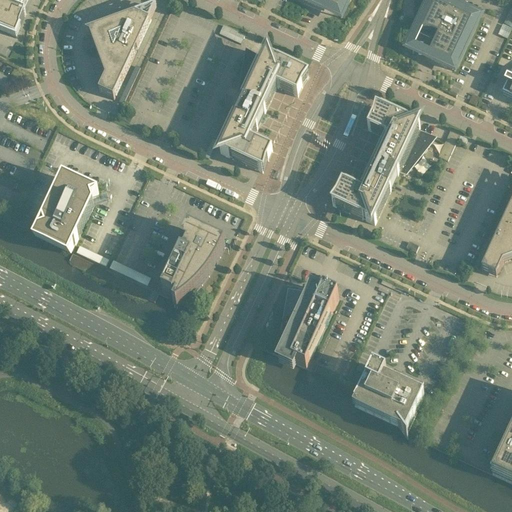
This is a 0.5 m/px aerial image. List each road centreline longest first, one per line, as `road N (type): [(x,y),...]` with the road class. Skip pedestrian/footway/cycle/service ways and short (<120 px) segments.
road 1 (residential): [(70,0),(50,48),(66,97),(158,154),(278,211)]
road 2 (secondary): [(428,511),(215,393)]
road 3 (residential): [(293,218),(511,308)]
road 4 (secondary): [(197,384),(0,275)]
road 5 (secondary): [(0,307),(194,411)]
road 6 (secondary): [(194,411),(376,511)]
road 7 (residential): [(215,393),(293,218)]
road 8 (residential): [(278,211),(197,384)]
road 9 (residential): [(511,144),(365,75)]
road 10 (residential): [(344,66),(197,0)]
road 11 (residential): [(293,218),(340,139),(365,75)]
road 12 (residential): [(344,66),(309,125),(278,211)]
